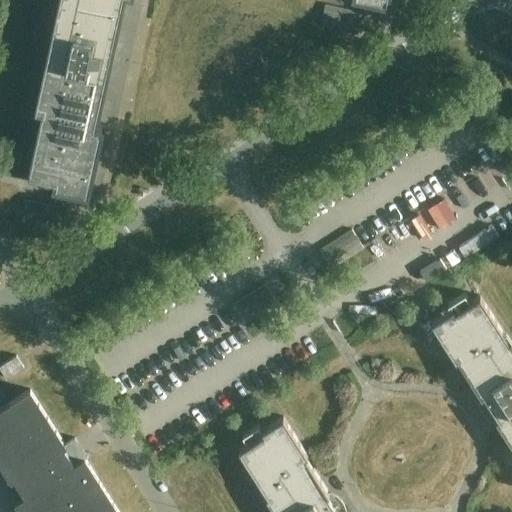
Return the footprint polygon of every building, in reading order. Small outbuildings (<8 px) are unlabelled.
[(58,0),(34,112),(42,113),(28,176),(56,183),(54,188),(88,195),(90,183),(92,183),(94,173),(87,172),(90,162),(95,163),(102,129),(95,128),(97,118),(98,118),(100,108),(94,107),(96,97),(101,98),(112,49),(118,23),(112,22),(115,12),(121,13),(123,4),(122,4),(122,0),(58,0)] [(320,26),(358,35),(362,13),(325,4),(320,26)] [(24,200),(20,221),(57,230),(62,208),(24,200)] [(319,250),(330,269),(363,248),(351,229),(319,250)] [(265,284),(232,305),(244,324),(277,303),(265,284)] [(511,342),(511,340),(505,344),(500,336),(504,334),(480,296),(454,312),(452,308),(431,322),(456,361),(457,360),(456,360),(457,359),(511,442),(511,444),(511,342)] [(0,365),(0,368),(6,379),(24,368),(16,356),(0,365)] [(118,511),(85,459),(87,457),(87,456),(84,458),(73,441),(75,439),(75,438),(65,444),(30,390),(6,405),(0,408),(0,461),(11,479),(12,480),(14,478),(26,496),(16,502),(22,511),(118,511)] [(340,511),(305,456),(306,455),(306,456),(307,455),(283,417),(261,430),(263,433),(238,449),(262,488),(267,485),(272,493),(265,496),(275,511),(340,511)]
